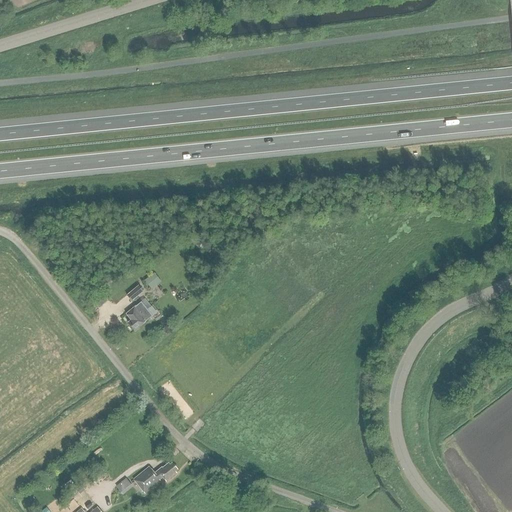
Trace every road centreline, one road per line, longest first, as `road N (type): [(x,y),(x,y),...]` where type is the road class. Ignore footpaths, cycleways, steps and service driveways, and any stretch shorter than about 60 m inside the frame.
road 1 (unclassified): [(0,83),(511,18)]
road 2 (motorway): [(0,171),(511,120)]
road 3 (motorway): [(511,83),(0,134)]
road 4 (unclassified): [(335,511),(191,448),(0,232)]
road 5 (tertiary): [(441,511),(396,437),(394,395),(403,365),(447,312),(511,279)]
road 6 (tertiary): [(0,45),(148,0)]
